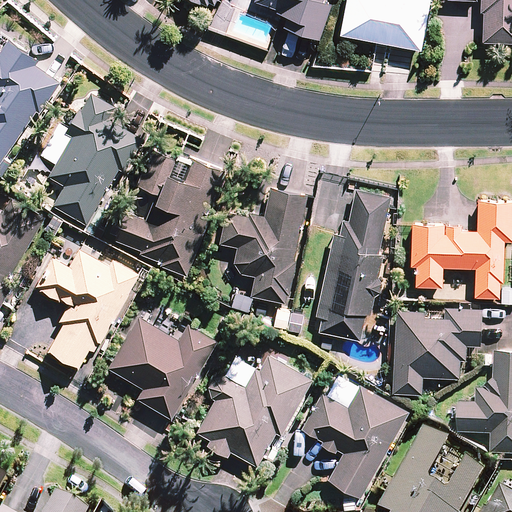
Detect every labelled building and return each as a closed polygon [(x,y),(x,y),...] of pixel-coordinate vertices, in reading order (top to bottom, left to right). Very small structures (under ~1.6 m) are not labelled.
[(214,6),(219,8),(223,0),(191,0),(207,8),(208,6),(213,8),(214,6)] [(328,5),(329,0),(260,0),(258,6),(292,18),(287,31),(324,43),(336,8),(328,5)] [(351,0),(345,38),(380,45),(425,53),(434,1),(429,0),(351,0)] [(487,46),(511,46),(511,0),(451,0),(451,3),(481,4),(481,0),(484,0),(484,16),(488,16),(487,46)] [(0,165),(4,168),(40,114),(44,117),(66,85),(40,67),(43,62),(14,42),(4,57),(0,54),(0,165)] [(76,139),(53,179),(69,188),(57,208),(91,227),(123,172),(129,175),(148,142),(112,121),(119,110),(96,96),(86,113),(83,111),(70,135),(76,139)] [(164,268),(191,279),(233,174),(198,161),(195,167),(156,152),(141,189),(161,197),(151,222),(124,211),(114,235),(122,238),(119,243),(146,253),(145,257),(166,265),(164,268)] [(288,305),(311,197),(275,189),(269,218),(254,215),(253,219),(230,215),(224,246),(240,249),(237,264),(245,276),(258,279),(253,298),(288,305)] [(394,199),(359,192),(352,223),(346,222),(342,237),(337,236),(319,318),(324,319),(321,334),(362,343),(368,317),(372,318),(377,298),(383,295),(385,286),(381,280),(386,257),(381,256),(394,199)] [(0,315),(1,316),(18,286),(13,283),(49,218),(16,200),(7,216),(0,212),(0,315)] [(415,226),(414,269),(419,269),(418,289),(446,290),(446,270),(478,271),(477,299),(502,300),(502,285),(505,285),(506,244),(511,243),(511,203),(480,203),(479,234),(464,233),(464,227),(449,227),(448,236),(447,236),(447,227),(415,226)] [(114,268),(84,252),(74,270),(56,260),(41,289),(65,302),(66,301),(80,308),(79,310),(75,308),(71,309),(63,324),(68,326),(52,355),(84,372),(95,352),(98,354),(103,345),(105,347),(143,276),(117,262),(114,268)] [(428,313),(399,312),(396,396),(425,397),(426,379),(462,381),(463,361),(469,362),(470,347),(483,348),(485,311),(447,309),(447,320),(428,319),(428,313)] [(183,342),(144,319),(113,371),(147,391),(141,401),(175,422),(221,343),(192,326),(183,342)] [(511,455),(511,353),(499,353),(498,381),(491,390),(481,390),(481,404),(464,403),(464,435),(496,436),(496,455),(511,455)] [(285,437),(316,380),(271,356),(263,372),(258,369),(248,387),(228,376),(217,379),(212,390),(215,400),(218,402),(200,434),(213,441),(209,447),(231,459),(235,453),(260,467),(266,457),(279,434),(285,437)] [(411,413),(363,387),(351,408),(325,394),(304,431),(325,443),(323,446),(339,454),(340,451),(346,454),(331,482),(362,499),(411,413)] [(447,448),(423,434),(379,511),(462,511),(482,477),(463,466),(444,500),(424,489),(447,448)] [(0,500),(9,484),(0,478),(0,500)] [(511,511),(511,500),(499,493),(487,511),(511,511)] [(85,511),(59,497),(49,511),(85,511)]
